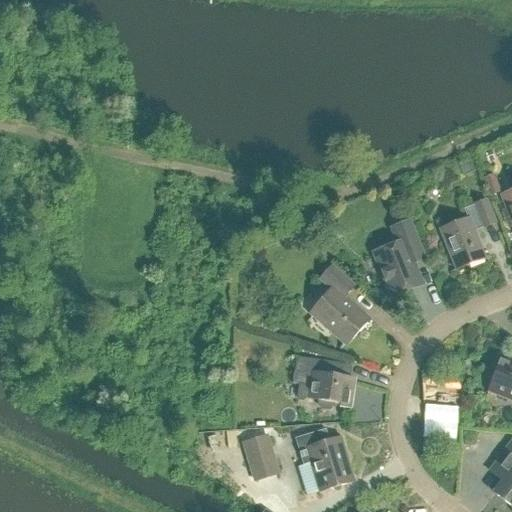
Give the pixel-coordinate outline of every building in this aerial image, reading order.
[(471,164),(460,170),(463,178),(475,173),(471,164)] [(495,176),(484,180),(490,197),(501,193),(495,176)] [(511,191),(500,196),(511,225),(511,191)] [(483,231),(497,226),(487,200),(473,206),(483,231)] [(455,271),(483,260),(467,220),(440,231),(455,271)] [(410,222),(407,223),(391,230),(397,246),(374,254),(391,297),(419,286),(412,269),(427,263),(410,222)] [(342,347),(365,321),(341,300),(353,286),(332,268),(319,283),(330,293),(309,317),(342,347)] [(349,406),(353,380),(324,376),(326,363),(296,359),(292,385),(299,386),(298,399),(299,401),(302,402),(305,400),(318,402),(318,406),(320,410),(329,411),(333,408),(333,404),(349,406)] [(511,364),(501,360),(489,395),(511,404),(511,364)] [(328,443),(324,430),(294,440),(302,467),(310,464),(319,493),(348,484),(340,459),(345,457),(339,439),(328,443)] [(254,485),(281,477),(269,437),(242,445),(254,485)] [(511,443),(511,442),(488,474),(501,484),(493,494),(511,508),(511,443)]
